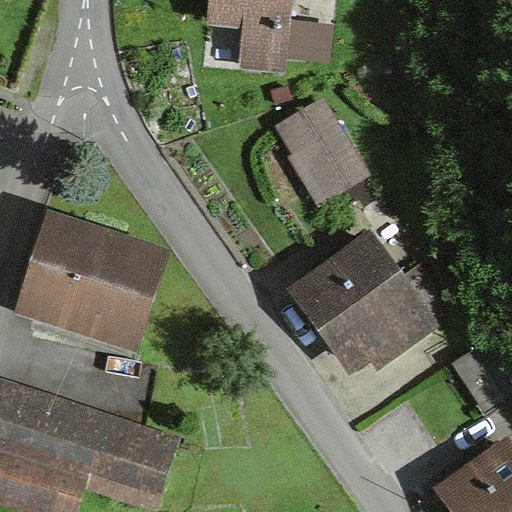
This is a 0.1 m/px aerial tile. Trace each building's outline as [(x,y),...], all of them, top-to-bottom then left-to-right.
[(298,0),(220,0),(215,69),(293,75),(298,0)] [(325,203),(374,181),(341,108),(293,129),(325,203)] [(172,275),(54,236),(23,327),(141,367),(172,275)] [(436,330),(387,253),(303,306),(352,382),(436,330)] [(165,511),(183,454),(13,402),(0,442),(0,511),(79,511),(85,493),(147,511),(165,511)] [(511,511),(511,466),(506,458),(443,504),(449,511),(511,511)]
